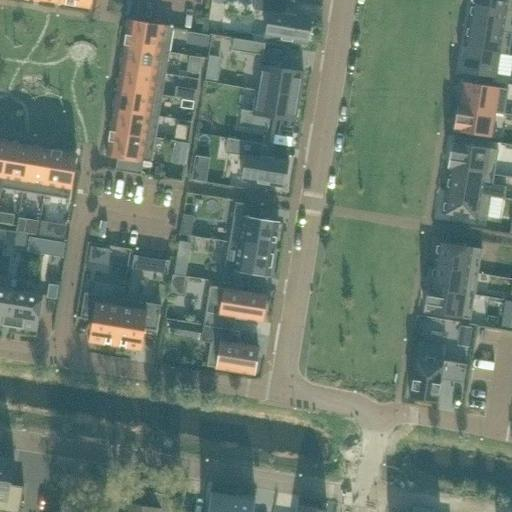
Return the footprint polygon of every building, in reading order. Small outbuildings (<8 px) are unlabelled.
[(89,8),(90,0),(65,0),(64,4),(89,8)] [(285,13),(287,0),(254,0),(253,10),(269,12),(264,37),(308,44),(313,17),(285,13)] [(511,0),(472,0),(471,5),(511,11),(511,0)] [(511,11),(471,5),(468,26),(511,33),(511,32),(503,31),(506,11),(511,12),(511,11)] [(169,52),(173,28),(128,20),(124,45),(169,52)] [(511,33),(468,26),(465,46),(509,53),(511,36),(511,33)] [(265,43),(233,38),(232,50),(263,55),(265,43)] [(166,74),(169,52),(124,45),(121,66),(166,74)] [(465,46),(460,72),(496,78),(499,54),(509,56),(509,53),(465,46)] [(84,63),(85,52),(68,51),(68,62),(84,63)] [(256,90),(300,97),(304,72),(261,65),(256,90)] [(162,95),(166,74),(121,66),(117,88),(162,95)] [(457,105),(457,107),(495,113),(504,115),(508,89),(464,82),(460,106),(457,105)] [(159,116),(162,95),(117,88),(114,109),(159,116)] [(295,122),(300,97),(256,90),(253,111),(242,109),(240,127),(268,131),(270,118),(295,122)] [(457,107),(453,131),(491,137),(495,113),(457,107)] [(155,138),(159,116),(114,109),(110,130),(155,138)] [(151,162),(155,138),(110,130),(106,155),(118,157),(116,170),(141,174),(143,161),(151,162)] [(228,138),(225,153),(245,156),(241,180),(285,187),(289,160),(261,156),(263,144),(228,138)] [(0,177),(2,178),(8,142),(0,141),(0,177)] [(23,191),(30,146),(8,142),(2,178),(1,187),(23,191)] [(451,142),(447,168),(449,168),(494,176),(498,150),(451,142)] [(44,195),(51,150),(30,146),(23,191),(44,195)] [(69,199),(76,154),(51,150),(44,195),(69,199)] [(449,168),(446,189),(505,198),(507,187),(493,184),(494,176),(449,168)] [(446,189),(442,213),(487,221),(491,197),(505,199),(505,198),(446,189)] [(261,206),(236,202),(229,242),(275,249),(279,223),(259,219),(261,206)] [(251,273),(270,276),(275,249),(229,242),(223,282),(248,286),(251,273)] [(437,242),(433,266),(478,274),(482,249),(437,242)] [(428,286),(428,287),(475,295),(478,274),(433,266),(430,287),(428,286)] [(49,284),(47,298),(56,299),(58,285),(49,284)] [(210,286),(204,325),(214,327),(213,327),(234,330),(236,318),(263,322),(267,295),(210,286)] [(428,287),(423,312),(471,320),(475,295),(428,287)] [(13,327),(18,291),(0,288),(0,325),(13,327)] [(18,291),(13,327),(37,331),(43,295),(18,291)] [(115,344),(123,299),(85,293),(81,318),(94,320),(91,340),(115,344)] [(140,348),(143,329),(156,331),(161,305),(123,299),(115,344),(140,348)] [(213,327),(207,366),(254,374),(259,348),(238,344),(240,331),(234,330),(213,327)] [(419,341),(410,398),(437,402),(442,374),(447,375),(446,380),(463,383),(464,378),(465,368),(466,364),(444,361),(446,346),(419,341)] [(15,460),(0,457),(0,511),(5,511),(19,511),(24,487),(11,484),(15,460)] [(166,511),(169,495),(143,491),(141,507),(127,505),(126,511),(159,511),(160,511),(166,511)] [(230,511),(233,496),(211,492),(207,511),(230,511)] [(253,511),(255,499),(233,496),(230,511),(253,511)]
